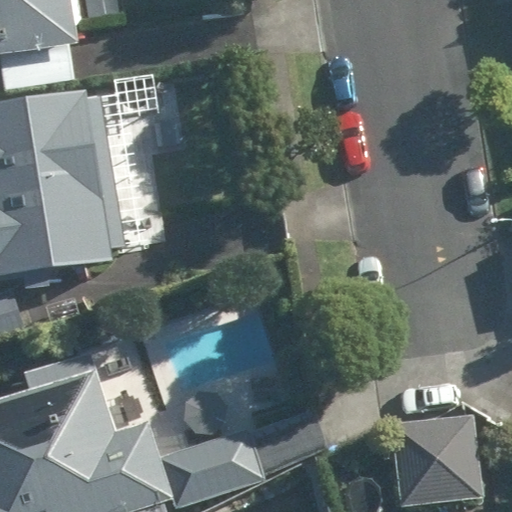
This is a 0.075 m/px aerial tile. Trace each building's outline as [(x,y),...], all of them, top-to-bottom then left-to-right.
[(0,0),(0,66),(17,65),(20,86),(76,79),(73,44),(89,42),(84,0),(0,0)] [(96,94),(0,111),(0,278),(125,255),(96,94)] [(0,298),(0,346),(43,335),(31,290),(0,298)] [(182,511),(180,504),(269,480),(265,467),(325,451),(314,411),(166,451),(156,412),(119,422),(100,349),(32,367),(39,394),(0,404),(0,511),(182,511)] [(484,419),(404,424),(409,504),(489,499),(484,419)]
